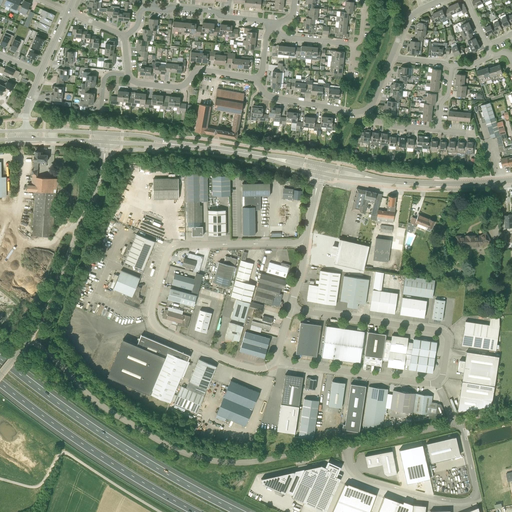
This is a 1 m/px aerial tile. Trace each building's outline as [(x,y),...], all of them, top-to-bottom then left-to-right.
[(22,6),(21,6),(18,4),(20,0),(13,0),(10,7),(19,11),(22,6)] [(481,0),(474,0),(475,1),(472,2),(475,8),(478,7),(477,5),(482,3),(481,0)] [(31,10),(28,8),(30,3),(29,3),(24,1),(21,6),(22,6),(19,11),(28,15),(31,10)] [(458,2),(453,5),(457,12),(458,14),(463,12),(463,13),(467,12),(464,3),(460,5),(458,2)] [(452,15),(457,12),(453,5),(448,7),(449,8),(446,9),(450,19),(453,18),(452,15)] [(97,7),(87,6),(87,9),(88,9),(88,12),(96,13),(96,16),(99,16),(100,12),(107,13),(107,8),(97,7)] [(111,6),(110,8),(110,14),(113,15),(112,18),(116,18),(116,20),(118,20),(119,12),(119,8),(119,7),(111,6)] [(443,9),(438,12),(441,19),(443,23),(448,20),(450,19),(446,9),(443,11),(443,9)] [(40,16),(42,17),(52,21),(55,15),(42,10),(40,16)] [(441,19),(438,12),(432,14),(433,16),(430,17),(433,23),(441,19)] [(52,21),(42,17),(39,22),(50,27),(50,26),(52,21)] [(510,23),(507,17),(501,19),(502,21),(499,22),(502,28),(505,27),(508,26),(509,27),(511,26),(510,23)] [(499,22),(497,18),(494,19),(496,23),(493,24),(495,27),(492,28),(495,35),(498,33),(500,32),(499,31),(503,29),(502,28),(499,22)] [(415,29),(426,30),(427,23),(429,23),(429,20),(421,19),(421,22),(418,22),(418,24),(416,24),(415,29)] [(463,30),(471,27),(469,22),(467,23),(465,20),(464,20),(464,21),(462,21),(456,24),(460,32),(463,30)] [(39,22),(36,28),(47,33),(50,27),(39,22)] [(208,32),(209,23),(203,22),(202,30),(199,29),(198,36),(204,36),(204,32),(208,32)] [(198,36),(199,29),(196,29),(196,24),(191,23),(190,32),(193,33),(193,35),(198,36)] [(214,23),(209,23),(208,32),(211,32),(211,35),(216,36),(217,29),(214,29),(214,23)] [(313,24),(303,23),(303,25),(305,26),(305,29),(308,29),(308,32),(315,33),(315,32),(316,30),(317,29),(317,25),(313,24)] [(225,34),(226,25),(221,24),(220,30),(217,29),(216,36),(222,36),(222,34),(225,34)] [(226,25),(225,34),(229,34),(229,37),(234,38),(235,31),(232,31),(232,25),(226,25)] [(492,28),(491,25),(485,27),(489,35),(492,34),(493,35),(495,34),(495,35),(492,28)] [(82,31),(82,29),(79,29),(79,27),(77,27),(73,26),(72,33),(76,33),(75,37),(81,38),(82,31)] [(349,29),(338,28),(335,27),(335,28),(334,33),(336,33),(335,36),(343,37),(343,34),(346,34),(346,31),(348,31),(349,29)] [(473,32),(471,27),(463,30),(467,38),(473,36),(471,33),(473,32)] [(246,37),(256,38),(256,32),(251,32),(251,28),(245,28),(244,33),(247,34),(246,37)] [(426,36),(426,30),(415,29),(415,32),(417,32),(417,35),(416,35),(415,38),(423,39),(423,36),(426,36)] [(40,35),(41,33),(36,31),(35,33),(37,34),(33,41),(43,45),(45,39),(44,39),(45,36),(40,35)] [(81,38),(80,45),(84,45),(85,42),(90,43),(90,42),(90,36),(91,34),(87,34),(88,32),(85,32),(85,31),(82,31),(81,38)] [(6,45),(9,46),(14,36),(5,32),(0,44),(5,47),(6,46),(6,45)] [(90,42),(90,43),(89,48),(93,48),(93,47),(98,48),(99,39),(96,39),(96,37),(94,37),(94,36),(90,36),(90,42)] [(470,46),(478,43),(476,37),(474,38),(473,36),(467,38),(470,46)] [(419,47),(422,47),(422,42),(423,42),(423,39),(415,38),(415,41),(411,40),(411,43),(409,43),(408,46),(419,47)] [(21,39),(20,41),(14,39),(10,49),(13,50),(15,51),(17,48),(19,50),(24,40),(21,39)] [(105,49),(114,50),(114,47),(115,47),(116,45),(117,41),(110,40),(110,44),(106,43),(105,49)] [(39,49),(40,50),(43,45),(33,41),(30,48),(38,51),(39,49)] [(438,47),(438,55),(443,56),(443,54),(446,54),(447,48),(447,43),(444,42),(443,44),(439,43),(438,47)] [(432,55),(438,55),(438,47),(433,46),(433,43),(430,43),(429,52),(432,53),(432,55)] [(468,51),(470,55),(476,52),(475,50),(480,48),(478,43),(470,46),(472,50),(468,51)] [(148,46),(145,45),(137,45),(136,50),(141,51),(141,54),(147,54),(148,51),(147,51),(147,50),(148,50),(148,46)] [(283,54),(284,46),(278,45),(277,45),(276,46),(276,47),(272,46),(271,56),(278,56),(278,54),(283,54)] [(306,55),(307,46),(301,46),(301,48),(298,47),(297,54),(297,58),(306,59),(306,55)] [(419,47),(408,46),(408,51),(410,51),(410,54),(419,54),(419,50),(422,50),(422,47),(419,47)] [(461,53),(458,48),(457,46),(452,48),(455,56),(461,53)] [(77,52),(74,52),(72,51),(73,48),(64,47),(63,51),(64,51),(64,53),(65,53),(65,56),(74,57),(77,57),(77,52)] [(289,47),(289,55),(294,56),(294,53),(297,54),(298,47),(289,47)] [(318,47),(312,47),(311,55),(317,56),(316,58),(320,58),(320,52),(317,52),(318,47)] [(37,54),(38,51),(30,48),(27,55),(26,54),(25,56),(30,58),(31,57),(36,60),(38,54),(37,54)] [(114,53),(114,50),(105,49),(104,55),(109,55),(108,58),(115,59),(115,55),(115,53),(114,53)] [(206,53),(202,53),(202,62),(207,63),(208,57),(211,58),(212,51),(206,51),(206,53)] [(219,64),(220,55),(217,54),(217,52),(212,51),(211,58),(214,58),(213,63),(219,64)] [(224,55),(220,55),(219,64),(225,65),(226,59),(229,60),(229,53),(224,52),(224,55)] [(235,54),(229,53),(229,60),(232,60),(231,67),(237,68),(238,59),(235,58),(235,54)] [(73,62),(74,57),(65,56),(65,59),(63,59),(63,62),(62,61),(62,65),(69,66),(74,66),(75,63),(73,62)] [(244,59),(243,68),(249,69),(249,65),(252,65),(253,57),(247,57),(247,60),(244,59)] [(115,59),(108,58),(108,62),(104,61),(103,67),(112,68),(112,65),(114,65),(114,63),(115,63),(115,59)] [(146,67),(147,61),(143,60),(142,66),(137,66),(138,71),(140,72),(140,74),(145,75),(146,67)] [(177,61),(176,72),(182,73),(182,72),(185,73),(186,62),(183,62),(181,61),(177,61)] [(155,65),(155,62),(152,62),(152,65),(149,65),(149,67),(146,67),(145,75),(151,75),(151,71),(154,71),(155,65)] [(494,66),(498,78),(504,76),(500,64),(494,66)] [(17,78),(20,72),(15,70),(15,69),(6,65),(5,68),(3,73),(6,75),(7,74),(17,78)] [(59,68),(58,71),(60,71),(59,74),(68,75),(69,66),(62,65),(62,68),(59,68)] [(492,79),(492,80),(493,80),(494,80),(497,79),(498,78),(494,66),(489,68),(492,79)] [(342,74),(342,68),(330,67),(330,72),(325,72),(325,75),(336,76),(337,76),(338,73),(342,74)] [(398,69),(398,74),(409,75),(409,67),(401,67),(400,69),(398,69)] [(486,81),(492,79),(489,68),(488,67),(482,69),(486,81)] [(284,69),(277,68),(277,72),(273,71),(272,77),(281,78),(281,72),(283,73),(284,69)] [(477,71),(481,83),(486,81),(482,69),(477,71)] [(86,77),(86,80),(96,81),(96,76),(90,75),(91,72),(83,71),(83,77),(86,77)] [(56,83),(63,83),(63,80),(68,80),(68,75),(59,74),(59,77),(58,77),(58,78),(58,79),(57,79),(57,80),(56,83)] [(408,81),(409,75),(398,74),(397,77),(400,77),(399,80),(400,80),(399,83),(402,83),(407,83),(407,80),(408,81)] [(294,91),(300,91),(300,83),(301,79),(292,78),(292,79),(292,82),(291,89),(294,89),(294,91)] [(301,79),(300,83),(300,91),(305,92),(306,87),(309,87),(309,80),(304,79),(301,79)] [(95,87),(96,81),(86,80),(85,84),(82,83),(82,89),(89,89),(89,86),(95,87)] [(317,86),(312,85),(312,80),(309,80),(309,87),(312,88),(311,94),(316,95),(317,86)] [(12,89),(14,85),(7,82),(7,83),(6,83),(5,83),(3,84),(3,85),(2,86),(0,84),(0,93),(2,94),(3,92),(5,87),(9,89),(12,90),(12,89)] [(317,86),(316,95),(322,95),(323,90),(325,91),(326,83),(323,83),(318,82),(318,83),(317,86)] [(399,83),(393,82),(393,84),(391,84),(390,89),(401,90),(402,83),(399,83)] [(54,91),(63,92),(63,87),(63,83),(56,83),(56,86),(53,86),(53,88),(54,88),(54,91)] [(334,89),(335,86),(329,85),(329,84),(326,83),(325,91),(328,91),(328,97),(333,98),(334,89)] [(340,86),(335,86),(334,89),(333,98),(339,98),(339,97),(342,97),(343,90),(339,89),(340,86)] [(89,92),(89,89),(82,89),(81,94),(84,94),(84,98),(94,98),(94,93),(89,92)] [(244,94),(217,89),(213,108),(235,112),(232,132),(207,128),(211,106),(209,105),(209,106),(200,104),(195,131),(236,138),(244,94)] [(401,91),(401,90),(390,89),(390,92),(392,92),(392,94),(392,98),(399,99),(402,99),(403,96),(404,96),(404,97),(407,97),(407,91),(403,91),(401,91)] [(63,92),(54,91),(53,94),(52,94),(52,97),(51,97),(51,100),(58,101),(62,101),(62,98),(63,92)] [(119,101),(122,101),(123,91),(118,91),(117,97),(114,96),(113,104),(119,104),(119,101)] [(129,92),(123,91),(122,101),(125,102),(125,105),(131,105),(131,98),(128,98),(129,92)] [(134,98),(131,98),(131,105),(136,106),(136,103),(139,103),(141,93),(135,93),(134,98)] [(141,93),(139,103),(139,106),(148,107),(148,100),(145,100),(146,94),(141,93)] [(157,105),(158,95),(152,94),(152,100),(148,100),(148,107),(153,108),(153,105),(157,105)] [(163,95),(158,95),(157,105),(160,105),(159,108),(165,109),(166,102),(163,101),(163,95)] [(169,102),(166,102),(165,109),(170,110),(170,106),(174,107),(175,97),(169,96),(169,102)] [(84,98),(81,97),(80,100),(80,106),(87,107),(87,103),(93,104),(94,98),(84,98)] [(177,107),(176,110),(185,111),(186,104),(180,103),(180,97),(175,97),(174,107),(177,107)] [(399,102),(399,99),(392,98),(391,101),(387,100),(387,103),(385,103),(384,106),(395,107),(399,107),(400,102),(399,102)] [(495,116),(490,102),(481,105),(482,111),(484,116),(485,119),(491,138),(495,137),(496,137),(501,136),(498,127),(497,123),(495,116)] [(256,117),(258,106),(253,105),(253,107),(252,107),(251,113),(248,113),(247,119),(251,119),(251,117),(256,117)] [(262,108),(262,106),(258,106),(256,117),(259,118),(259,121),(265,121),(266,114),(262,114),(263,108),(262,108)] [(399,107),(395,107),(384,106),(384,111),(386,111),(386,114),(398,115),(399,107)] [(274,117),(275,107),(270,107),(269,115),(266,114),(265,121),(268,121),(269,117),(274,117)] [(281,108),(275,107),(274,117),(274,121),(279,122),(279,123),(282,124),(283,117),(280,117),(281,108)] [(286,118),(283,117),(282,124),(286,124),(286,121),(291,122),(292,112),(287,112),(286,118)] [(298,113),(292,112),(291,122),(291,124),(291,127),(296,127),(296,128),(299,129),(300,122),(297,122),(298,113)] [(303,122),(300,122),(299,129),(303,129),(303,126),(308,127),(309,117),(304,116),(303,122)] [(326,127),(327,117),(322,116),(321,124),(318,124),(317,130),(320,131),(321,126),(326,127)] [(317,130),(318,124),(314,124),(315,118),(309,117),(308,127),(314,127),(314,130),(317,130)] [(333,118),(327,117),(326,127),(332,127),(331,130),(335,130),(335,124),(332,124),(333,118)] [(498,127),(501,136),(506,134),(504,127),(503,122),(497,123),(498,127)] [(369,141),(369,139),(370,132),(370,129),(368,129),(367,130),(364,130),(364,132),(361,131),(360,140),(362,140),(361,143),(369,144),(369,143),(369,141)] [(369,139),(369,141),(369,143),(377,146),(378,141),(378,140),(379,133),(379,131),(377,131),(377,133),(373,132),(370,132),(369,139)] [(378,140),(381,140),(381,142),(387,142),(387,136),(388,132),(386,132),(386,133),(382,133),(379,133),(378,140)] [(413,149),(417,149),(417,148),(421,149),(422,149),(422,145),(423,136),(417,135),(417,141),(414,140),(413,147),(413,149)] [(396,137),(396,136),(394,136),(394,137),(390,136),(390,137),(387,136),(387,142),(387,143),(390,144),(390,145),(395,146),(396,144),(396,137)] [(399,138),(396,137),(396,144),(399,144),(398,146),(404,147),(405,145),(404,145),(405,138),(405,137),(403,136),(403,138),(399,137),(399,138)] [(429,137),(423,136),(422,145),(428,145),(427,149),(430,149),(431,149),(431,142),(428,142),(429,137)] [(414,140),(414,138),(412,137),(412,139),(408,138),(405,138),(404,145),(405,145),(407,145),(407,147),(413,147),(414,140)] [(431,139),(431,142),(431,149),(430,149),(436,150),(437,148),(439,149),(440,149),(440,142),(437,141),(433,141),(433,139),(431,139)] [(445,149),(448,149),(449,143),(449,142),(442,142),(442,140),(440,140),(440,142),(440,149),(439,149),(439,150),(445,151),(445,149)] [(458,142),(455,142),(451,141),(452,140),(449,140),(449,143),(448,149),(448,152),(457,153),(457,149),(458,142)] [(458,140),(458,142),(457,149),(457,153),(463,154),(463,153),(466,153),(466,154),(466,150),(467,143),(464,143),(464,142),(460,142),(460,141),(458,140)] [(466,150),(466,154),(470,155),(470,154),(472,154),(472,153),(476,154),(476,149),(475,149),(476,143),(473,142),(469,142),(469,140),(467,140),(467,143),(466,150)] [(33,177),(37,177),(38,163),(42,163),(42,161),(47,162),(47,155),(42,154),(43,152),(35,151),(35,155),(34,155),(33,165),(34,165),(33,170),(32,170),(32,171),(30,171),(29,174),(31,174),(31,176),(33,176),(33,177)] [(507,154),(504,154),(505,158),(501,159),(503,167),(510,165),(507,154)] [(184,201),(187,201),(200,201),(208,201),(207,173),(184,170),(184,201)] [(212,196),(230,196),(230,175),(212,175),(212,196)] [(36,191),(56,193),(59,179),(37,177),(33,177),(32,185),(36,186),(36,191)] [(153,199),(179,199),(178,179),(153,179),(153,199)] [(260,196),(270,196),(270,183),(242,183),(242,196),(244,196),(260,196)] [(33,196),(35,196),(36,191),(36,186),(32,185),(27,185),(26,191),(33,191),(33,196)] [(284,187),(283,198),(293,199),(294,188),(284,187)] [(362,205),(365,190),(356,188),(353,203),(362,205)] [(377,193),(365,190),(362,205),(353,203),(351,210),(363,213),(366,202),(370,202),(371,201),(374,202),(375,202),(377,193)] [(35,196),(32,235),(52,237),(56,193),(36,191),(35,196)] [(375,202),(374,202),(371,215),(370,219),(375,220),(376,215),(377,209),(378,209),(382,194),(377,193),(375,202)] [(244,196),(244,207),(255,207),(255,210),(260,210),(260,196),(244,196)] [(375,220),(376,220),(375,222),(381,223),(381,221),(393,223),(393,218),(394,212),(395,206),(395,205),(394,205),(395,197),(389,196),(387,211),(378,209),(377,209),(376,215),(375,220)] [(200,226),(200,201),(187,201),(188,227),(193,227),(200,226)] [(247,232),(248,232),(251,232),(251,234),(255,234),(255,210),(255,207),(244,207),(242,207),(243,235),(247,235),(247,232)] [(208,235),(226,235),(226,210),(208,210),(208,235)] [(434,221),(419,214),(416,219),(412,217),(409,222),(408,222),(407,231),(411,233),(414,226),(415,227),(425,231),(426,229),(430,231),(434,221)] [(511,227),(511,214),(508,215),(509,215),(502,216),(502,221),(506,221),(506,228),(511,227)] [(391,233),(392,226),(380,225),(380,232),(391,233)] [(202,235),(202,226),(200,226),(193,227),(194,235),(202,235)] [(490,241),(486,233),(481,235),(480,236),(473,236),(473,235),(466,235),(467,236),(456,236),(456,246),(461,246),(461,247),(475,247),(479,245),(483,245),(490,241)] [(136,234),(125,262),(143,270),(155,242),(136,234)] [(391,239),(376,237),(374,260),(389,261),(391,239)] [(336,255),(334,263),(363,270),(369,246),(339,239),(337,247),(332,246),(331,254),(336,255)] [(229,286),(234,267),(237,259),(225,256),(223,263),(219,262),(213,282),(229,286)] [(196,261),(196,260),(193,260),(190,259),(187,258),(184,257),(182,265),(194,269),(195,266),(195,263),(196,261)] [(253,263),(245,261),(241,260),(235,280),(231,296),(250,302),(255,285),(248,283),(253,263)] [(281,265),(269,262),(266,272),(286,277),(287,273),(288,273),(290,265),(281,262),(281,265)] [(141,304),(140,304),(142,299),(137,297),(141,288),(136,286),(140,278),(121,270),(113,289),(127,295),(124,302),(139,309),(141,304)] [(336,305),(340,273),(320,270),(318,286),(309,284),(307,301),(336,305)] [(284,289),(286,280),(261,273),(259,282),(256,291),(254,299),(279,307),(282,294),(279,293),(281,288),(284,289)] [(193,288),(195,279),(175,274),(171,285),(181,287),(181,285),(193,288)] [(365,304),(369,279),(344,276),(340,300),(348,302),(347,306),(357,308),(358,303),(365,304)] [(432,298),(434,283),(435,280),(405,276),(402,293),(432,298)] [(167,299),(180,302),(194,306),(196,295),(183,292),(170,288),(167,299)] [(373,290),(370,310),(394,313),(397,293),(373,290)] [(424,318),(427,301),(402,297),(400,314),(424,318)] [(245,322),(250,303),(237,299),(232,318),(245,322)] [(442,320),(445,300),(435,299),(432,319),(442,320)] [(250,329),(251,325),(253,316),(252,315),(254,309),(255,308),(262,310),(263,305),(251,302),(250,303),(245,322),(243,328),(250,329)] [(183,311),(173,308),(168,307),(167,311),(165,310),(162,318),(174,321),(173,324),(172,324),(177,326),(178,322),(182,323),(181,326),(187,328),(188,323),(190,316),(182,314),(183,311)] [(207,333),(208,328),(212,313),(200,310),(195,330),(207,333)] [(269,330),(273,318),(263,315),(262,319),(253,316),(251,325),(262,328),(261,330),(265,330),(269,332),(269,330)] [(499,326),(499,318),(490,316),(489,325),(465,321),(462,345),(495,350),(499,326)] [(317,356),(321,325),(300,322),(296,353),(317,356)] [(240,324),(240,326),(230,323),(226,338),(239,341),(244,325),(240,324)] [(360,363),(365,331),(326,326),(321,357),(360,363)] [(240,351),(264,358),(270,338),(245,331),(240,351)] [(382,361),(385,339),(386,334),(368,332),(363,363),(381,366),(382,361)] [(137,345),(123,339),(107,377),(149,394),(151,389),(153,390),(168,353),(180,358),(182,352),(141,335),(137,345)] [(404,363),(406,353),(407,343),(408,338),(392,335),(388,362),(387,366),(403,369),(404,363)] [(413,338),(412,344),(411,354),(434,357),(437,342),(413,338)] [(385,339),(382,361),(388,362),(391,340),(385,339)] [(494,386),(499,356),(466,351),(465,361),(459,360),(458,370),(463,371),(462,381),(494,386)] [(168,353),(153,390),(151,394),(170,402),(190,355),(182,352),(180,358),(168,353)] [(434,357),(411,354),(409,364),(409,369),(432,373),(434,357)] [(189,382),(207,390),(217,366),(199,359),(197,364),(189,382)] [(299,406),(303,377),(285,374),(281,404),(299,406)] [(305,388),(309,389),(315,390),(316,379),(310,378),(307,377),(305,388)] [(230,380),(223,397),(216,414),(245,426),(259,392),(230,380)] [(341,408),(345,383),(332,381),(328,406),(341,408)] [(495,386),(494,386),(462,381),(461,381),(462,381),(457,412),(491,406),(494,386),(495,386)] [(207,390),(189,382),(186,388),(204,396),(207,390)] [(343,424),(342,429),(359,432),(359,431),(361,417),(362,412),(366,386),(351,384),(347,409),(346,414),(345,424),(343,424)] [(197,413),(204,396),(186,388),(181,386),(174,403),(197,413)] [(388,390),(388,389),(369,386),(363,427),(372,429),(373,426),(382,427),(385,408),(388,390)] [(393,390),(393,391),(390,408),(413,412),(415,393),(393,390)] [(415,393),(413,412),(429,414),(428,418),(445,415),(441,404),(437,404),(431,403),(432,395),(415,393)] [(313,425),(318,400),(303,398),(299,422),(313,425)] [(281,404),(277,431),(295,433),(299,406),(281,404)] [(431,463),(456,457),(456,456),(460,455),(458,449),(455,437),(451,438),(451,437),(436,441),(426,443),(426,444),(431,463)] [(399,450),(407,484),(430,478),(422,444),(399,450)] [(365,456),(367,467),(382,465),(383,473),(387,476),(397,474),(392,450),(365,456)] [(321,465),(305,502),(306,502),(305,503),(325,511),(342,475),(336,472),(338,468),(329,463),(327,468),(321,465)] [(284,473),(260,478),(261,483),(284,494),(285,492),(291,495),(290,497),(304,503),(321,465),(303,469),(299,478),(293,475),(295,471),(289,472),(288,475),(284,473)] [(369,511),(375,496),(376,494),(367,490),(357,487),(348,483),(348,484),(345,483),(331,511),(369,511)] [(384,496),(377,511),(412,511),(413,504),(403,501),(403,503),(393,499),(384,496)]
